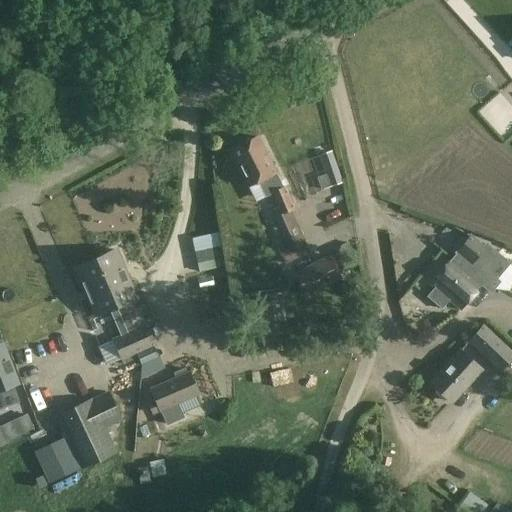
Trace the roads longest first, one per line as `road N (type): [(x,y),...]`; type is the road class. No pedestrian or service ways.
road 1 (unclassified): [(317,511),(380,304),(364,198),(317,28)]
road 2 (unclassified): [(0,196),(317,28)]
